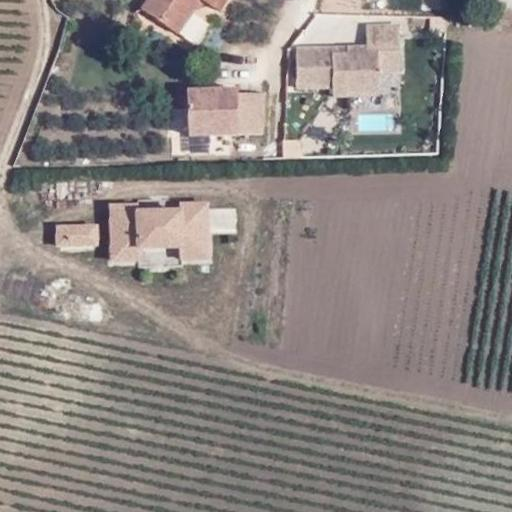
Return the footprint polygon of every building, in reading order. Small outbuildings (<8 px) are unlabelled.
[(146,0),(141,8),(173,31),(199,0),(216,12),(224,0),(146,0)] [(406,72),(405,20),(363,21),(363,42),(294,44),(295,88),(334,87),(335,97),(380,96),(380,72),(406,72)] [(223,84),(183,85),(184,140),(267,138),(266,93),(236,94),(236,89),(224,89),(223,84)] [(282,157),(299,158),(299,142),(283,141),(282,157)] [(109,225),(54,225),(54,249),(109,250),(109,263),(212,264),(212,235),(238,235),(238,208),(212,208),(212,201),(180,201),(180,210),(159,209),(160,201),(139,201),(138,204),(110,204),(109,225)]
